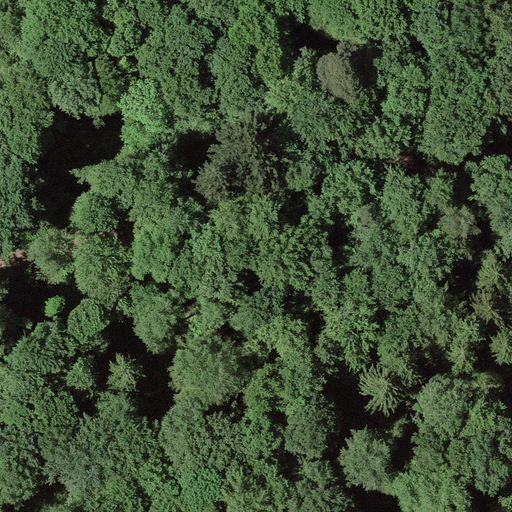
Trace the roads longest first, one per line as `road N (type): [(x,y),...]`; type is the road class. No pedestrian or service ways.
road 1 (track): [(0,260),(511,152)]
road 2 (track): [(426,169),(407,0)]
